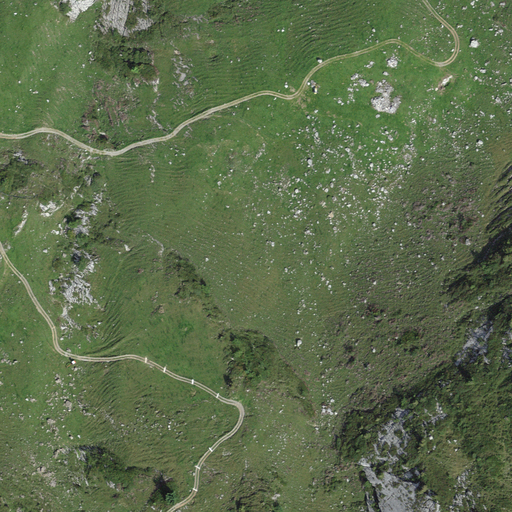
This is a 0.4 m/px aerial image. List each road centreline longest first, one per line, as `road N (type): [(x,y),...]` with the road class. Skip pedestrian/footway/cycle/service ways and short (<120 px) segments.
road 1 (track): [(0,134),(23,137),(44,127),(112,152),(171,135),(256,94),(295,97),(319,65),(394,40),(438,64),(454,56),(457,29),(426,0)]
road 2 (track): [(172,511),(193,493),(202,460),(241,424),(238,405),(129,355),(90,359),(56,351),(52,326),(0,247)]
